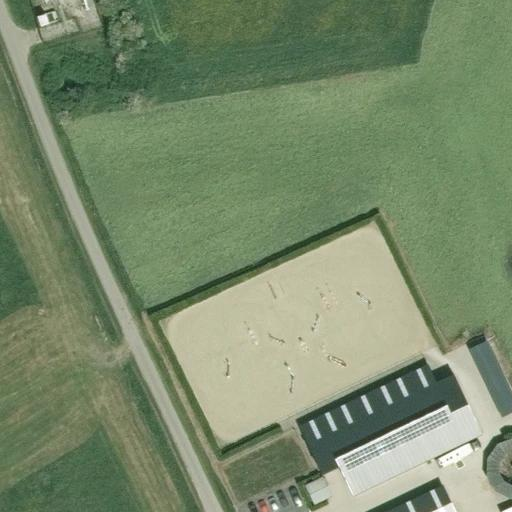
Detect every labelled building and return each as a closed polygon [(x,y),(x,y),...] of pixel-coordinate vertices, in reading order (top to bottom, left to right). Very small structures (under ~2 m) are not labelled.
[(46,15),(38,17),(41,27),(49,24),(46,15)] [(508,414),(511,412),(511,391),(487,340),(475,347),(508,414)] [(427,366),(299,426),(321,474),(339,465),(354,493),(481,434),(453,376),(435,384),(427,366)] [(511,449),(505,445),(489,468),(511,483),(511,449)] [(323,477),(304,486),(315,506),(332,497),(323,477)] [(452,511),(440,486),(385,511),(452,511)]
